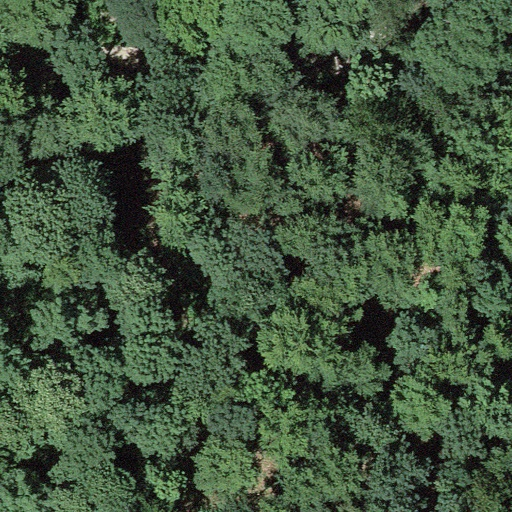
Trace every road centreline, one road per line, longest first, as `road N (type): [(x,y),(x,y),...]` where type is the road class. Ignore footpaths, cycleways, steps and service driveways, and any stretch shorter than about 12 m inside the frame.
road 1 (track): [(0,67),(417,53)]
road 2 (track): [(417,53),(274,0)]
